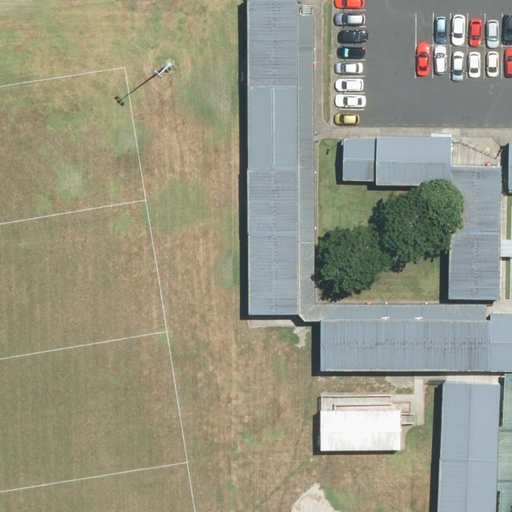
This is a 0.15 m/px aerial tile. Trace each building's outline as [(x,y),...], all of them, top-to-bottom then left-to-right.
[(295,0),(245,0),(249,315),(299,314),(295,0)] [(378,139),(341,138),(341,181),(378,181),(378,186),(450,187),(449,297),(498,297),(499,167),(451,166),(451,137),(378,136),(378,139)] [(320,320),(320,372),(511,372),(511,314),(492,314),(492,320),(320,320)] [(494,511),(499,384),(443,382),(439,511),(494,511)] [(403,403),(323,403),(323,443),(402,443),(403,403)]
